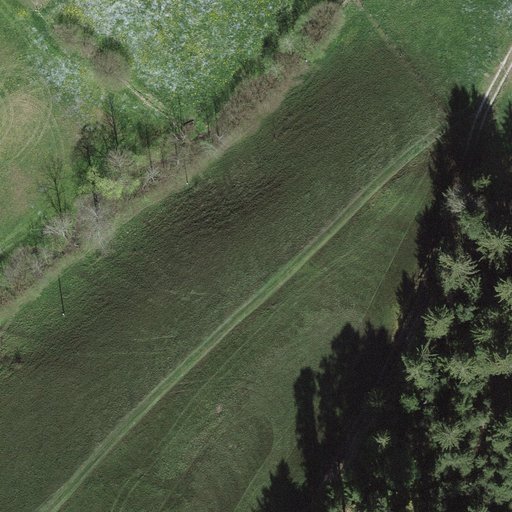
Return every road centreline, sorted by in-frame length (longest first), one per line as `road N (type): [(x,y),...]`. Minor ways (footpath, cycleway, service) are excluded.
road 1 (track): [(70,511),(406,157),(511,64)]
road 2 (track): [(306,511),(511,71)]
